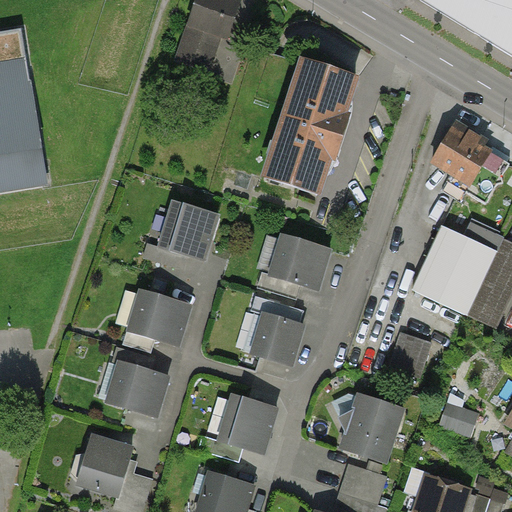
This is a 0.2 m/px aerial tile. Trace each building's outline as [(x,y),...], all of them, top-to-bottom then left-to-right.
[(238,3),(228,0),(198,0),(185,44),(222,56),(238,3)] [(511,56),(511,0),(420,0),(420,1),(511,56)] [(0,191),(48,184),(23,31),(0,34),(0,191)] [(366,86),(303,66),(268,176),(331,196),(366,86)] [(501,154),(455,128),(435,163),(481,189),(501,154)] [(225,221),(174,205),(160,248),(212,264),(225,221)] [(511,295),(511,259),(447,229),(417,292),(496,329),(511,295)] [(337,253),(284,237),(269,281),(322,298),(337,253)] [(195,309),(142,292),(130,330),(183,347),(195,309)] [(308,329),(260,314),(248,353),(296,368),(308,329)] [(432,341),(403,332),(391,371),(420,380),(432,341)] [(171,376),(121,360),(107,405),(157,420),(171,376)] [(283,410),(238,395),(225,436),(270,451),(283,410)] [(401,409),(364,397),(345,454),(383,466),(401,409)] [(484,416),(448,403),(439,430),(475,442),(484,416)] [(139,448),(95,435),(79,486),(123,499),(139,448)] [(466,511),(474,491),(426,472),(410,511),(466,511)] [(249,511),(258,487),(212,473),(199,511),(249,511)] [(483,480),(474,511),(504,511),(510,487),(483,480)]
